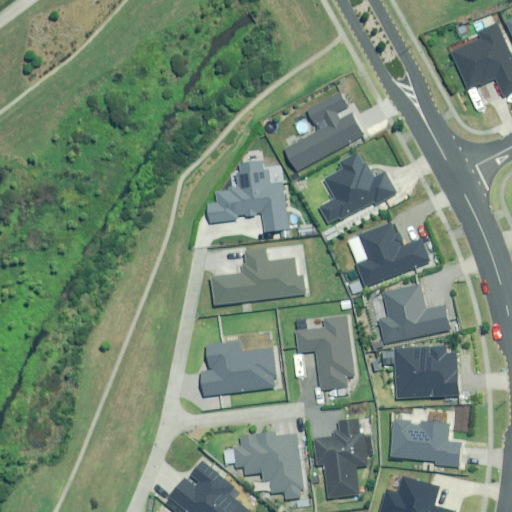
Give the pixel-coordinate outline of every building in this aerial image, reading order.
[(511,43),(501,20),(476,31),(479,37),(449,51),(470,96),(496,84),(504,101),(511,97),(511,43)] [(351,106),(344,93),(311,112),(322,131),(288,151),(300,171),(366,133),(354,113),(342,120),(338,113),(351,106)] [(376,178),(363,153),(344,163),(347,170),(327,180),(336,199),(320,207),(329,225),(376,201),(377,204),(399,193),(388,172),(376,178)] [(236,164),(240,188),(221,192),(223,202),(209,204),(212,222),(249,216),(264,213),(268,235),(293,231),(289,205),(285,181),(273,183),(269,158),(236,164)] [(403,247),(393,224),(360,238),(369,260),(358,265),(367,288),(432,260),(423,239),(403,247)] [(256,248),(235,248),(236,279),(210,280),(210,308),(297,306),(297,297),(308,297),(308,276),(291,276),(291,262),(264,263),(256,248)] [(364,291),(359,282),(349,287),(353,296),(364,291)] [(428,310),(422,286),(386,294),(391,318),(381,320),(386,344),(453,329),(447,306),(428,310)] [(355,375),(348,317),(326,319),(327,328),(298,332),(301,356),(318,353),(320,370),(315,371),(317,392),(348,388),(347,376),(355,375)] [(244,352),(243,342),(210,346),(213,371),(204,372),(207,397),(277,388),(273,349),(244,352)] [(462,395),(459,346),(396,350),(399,399),(462,395)] [(452,425),(397,419),(393,457),(436,462),(436,464),(462,467),(464,444),(450,442),(452,425)] [(361,434),(359,420),(340,422),(341,437),(316,439),(319,466),(326,465),(329,499),(358,496),(355,466),(367,465),(364,434),(361,434)] [(298,435),(271,437),(271,434),(243,437),(244,447),(235,447),(238,469),(246,468),(247,476),(264,474),(265,482),(272,482),(273,494),(286,492),(286,498),(305,496),(298,435)] [(235,488),(203,462),(173,498),(190,511),(251,511),(252,511),(231,493),(235,488)] [(443,486),(403,476),(400,489),(393,487),(391,498),(383,496),(379,511),(447,511),(437,509),(443,486)]
